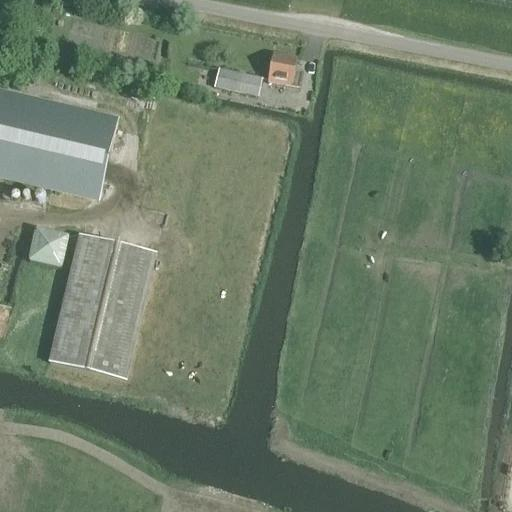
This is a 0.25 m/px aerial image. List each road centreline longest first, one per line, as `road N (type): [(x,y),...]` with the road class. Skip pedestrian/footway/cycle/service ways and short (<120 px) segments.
road 1 (tertiary): [(511,65),(171,0)]
road 2 (track): [(0,428),(70,442),(174,497),(240,511)]
